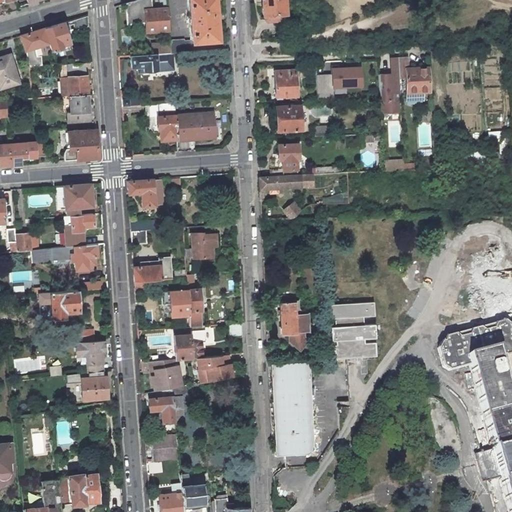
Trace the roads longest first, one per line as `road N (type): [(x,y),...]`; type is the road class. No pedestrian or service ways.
road 1 (residential): [(245,159),(260,511)]
road 2 (residential): [(112,169),(135,511)]
road 3 (unknown): [(486,511),(455,404),(406,335)]
road 4 (residential): [(100,0),(112,169)]
road 5 (residential): [(238,0),(245,159)]
road 6 (residential): [(112,169),(245,159)]
